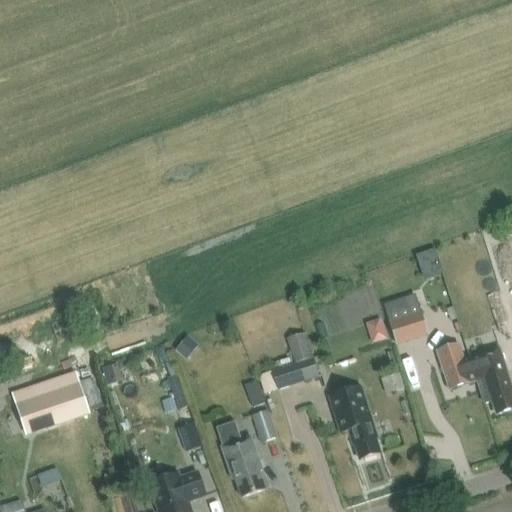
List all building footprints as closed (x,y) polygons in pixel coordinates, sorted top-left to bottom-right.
[(405,302),(410,317),(390,324),(396,343),(427,333),(420,314),(415,299),(405,302)] [(314,309),(318,329),(340,324),(335,304),(314,309)] [(350,304),(351,315),(382,315),(382,304),(350,304)] [(272,372),(272,373),(278,391),(278,392),(319,379),(305,335),(287,341),(295,365),(272,372)] [(199,347),(188,337),(175,352),(186,362),(199,347)] [(459,346),(437,353),(450,392),(471,385),(464,362),(459,346)] [(511,389),(499,350),(464,362),(471,385),(477,383),(485,405),(493,402),(498,416),(511,411),(511,397),(511,396),(511,389)] [(103,370),(108,387),(122,383),(117,366),(103,370)] [(13,395),(27,435),(88,414),(74,374),(13,395)] [(404,390),(399,375),(392,377),(396,393),(404,390)] [(95,378),(82,383),(92,409),(105,404),(95,378)] [(340,433),(347,431),(352,445),(354,445),(359,460),(379,454),(374,440),(377,439),(361,387),(329,397),(340,433)] [(253,410),(265,405),(261,394),(249,399),(253,410)] [(172,400),(162,404),(166,415),(176,411),(172,400)] [(277,439),(268,413),(253,418),(262,444),(277,439)] [(217,430),(223,449),(222,449),(233,482),(236,481),(242,499),(265,492),(259,473),(262,472),(252,439),(242,443),(236,424),(217,430)] [(195,425),(179,430),(187,453),(203,448),(195,425)] [(44,487),(64,480),(60,467),(40,474),(44,487)] [(190,511),(188,503),(206,497),(198,474),(180,480),(178,475),(150,485),(158,511),(190,511)] [(45,511),(42,511),(26,511),(23,501),(0,508),(1,511),(45,511)]
